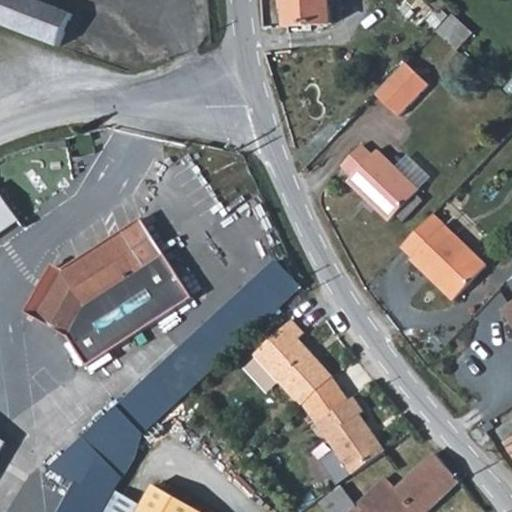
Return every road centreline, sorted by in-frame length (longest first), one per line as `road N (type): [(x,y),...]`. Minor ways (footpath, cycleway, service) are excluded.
road 1 (residential): [(511,509),(368,336),(312,238),(251,81)]
road 2 (unclassified): [(0,134),(141,98),(251,81)]
